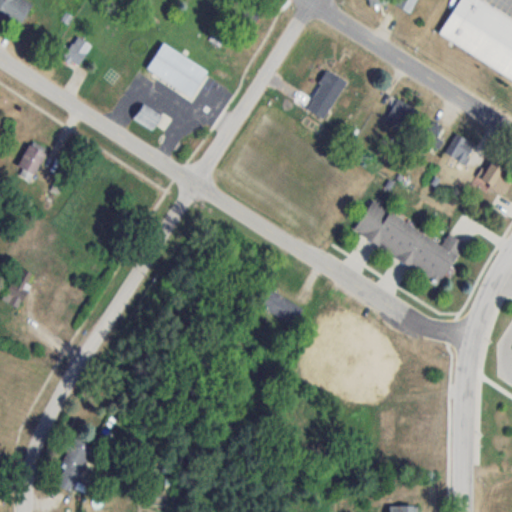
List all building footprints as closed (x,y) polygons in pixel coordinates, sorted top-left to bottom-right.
[(0,0),(0,10),(18,24),(32,5),(25,0),(0,0)] [(412,0),(395,0),(395,10),(412,10),(412,0)] [(458,0),(438,35),(511,79),(511,18),(481,0),(458,0)] [(61,59),(76,69),(92,45),(77,35),(61,59)] [(192,97),(208,70),(161,42),(145,69),(192,97)] [(415,107),(397,98),(385,120),(403,129),(415,107)] [(162,116),(143,103),(132,117),(151,131),(162,116)] [(439,149),(450,131),(431,119),(410,152),(420,158),(429,143),(439,149)] [(476,144),(460,136),(449,157),(464,165),(476,144)] [(15,169),(32,178),(47,149),(30,140),(15,169)] [(478,179),(501,195),(511,180),(511,175),(491,161),(478,179)] [(352,229),(437,284),(463,244),(448,234),(440,245),(371,200),(352,229)] [(19,308),(35,275),(19,267),(2,300),(19,308)] [(301,309),(265,286),(255,302),(292,324),(301,309)] [(65,465),(56,486),(71,492),(91,446),(70,437),(59,462),(65,465)]
